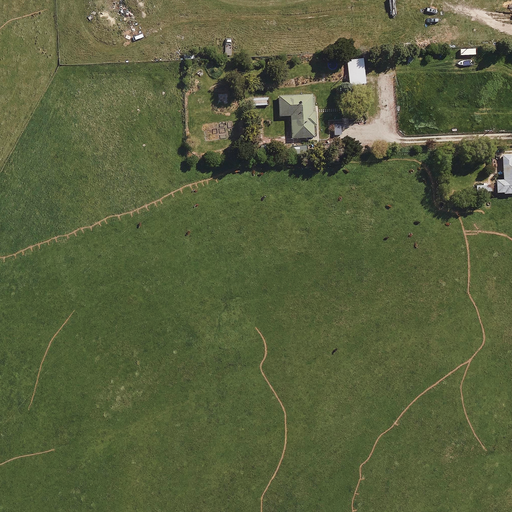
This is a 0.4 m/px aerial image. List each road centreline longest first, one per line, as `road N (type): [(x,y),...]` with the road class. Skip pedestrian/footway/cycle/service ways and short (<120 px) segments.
road 1 (track): [(511,23),(438,6),(235,20),(205,0)]
road 2 (track): [(235,20),(197,16),(111,47),(90,38),(74,10)]
